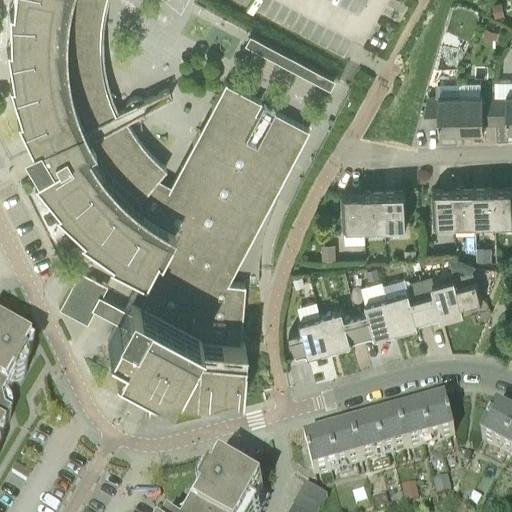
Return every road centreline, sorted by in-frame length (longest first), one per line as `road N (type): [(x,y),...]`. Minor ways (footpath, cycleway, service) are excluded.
road 1 (residential): [(511,383),(451,374),(410,379),(179,442),(136,445),(90,411),(0,225)]
road 2 (residential): [(511,156),(345,151)]
